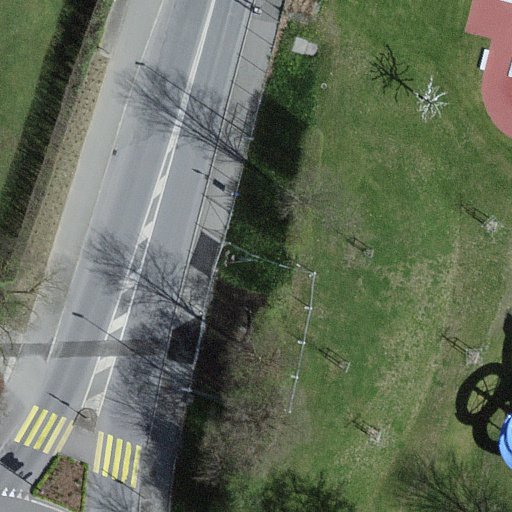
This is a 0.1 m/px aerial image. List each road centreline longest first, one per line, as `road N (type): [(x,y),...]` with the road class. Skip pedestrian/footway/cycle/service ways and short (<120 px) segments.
road 1 (tertiary): [(156,204),(75,375),(0,502)]
road 2 (tertiary): [(107,511),(156,204)]
road 3 (tertiary): [(156,204),(212,0)]
